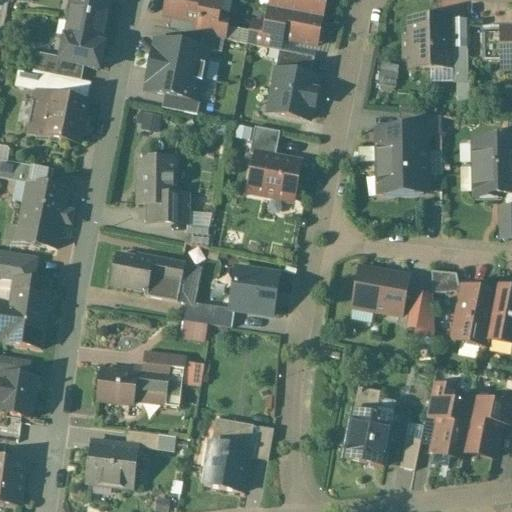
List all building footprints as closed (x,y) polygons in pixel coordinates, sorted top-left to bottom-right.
[(96,0),(73,0),(65,41),(99,48),(108,2),(107,2),(96,0)] [(221,0),(218,0),(165,0),(162,18),(196,24),(215,28),(216,26),(221,0)] [(271,0),(269,10),(315,19),(318,0),(271,0)] [(315,19),(269,10),(264,36),(264,37),(281,41),(310,46),(315,19)] [(448,20),(408,21),(409,70),(449,69),(448,20)] [(226,28),(216,26),(215,28),(196,24),(194,36),(209,39),(223,42),(226,28)] [(511,30),(500,31),(501,63),(501,72),(511,72),(511,30)] [(501,63),(500,31),(481,32),(481,64),(501,63)] [(264,36),(250,33),(248,47),(278,52),(281,41),(264,37),(264,36)] [(223,42),(209,39),(205,59),(205,60),(225,64),(236,66),(240,45),(223,42)] [(467,51),(453,52),(453,84),(467,84),(467,51)] [(205,59),(175,53),(174,57),(154,54),(149,84),(186,91),(188,80),(221,86),(225,64),(205,60),(205,59)] [(60,60),(36,56),(33,73),(56,78),(60,64),(60,60)] [(83,68),(60,64),(56,78),(69,81),(80,83),(83,68)] [(380,64),(379,87),(397,88),(397,64),(380,64)] [(317,80),(277,72),(272,97),(278,98),(274,116),(309,122),(311,110),(314,110),(317,94),(314,93),(317,80)] [(56,78),(33,73),(30,88),(66,95),(69,81),(56,78)] [(86,104),(52,97),(50,106),(38,104),(32,131),(44,133),(43,139),(78,146),(81,129),(83,129),(85,119),(83,119),(86,104)] [(159,133),(162,116),(142,112),(138,129),(159,133)] [(435,118),(398,114),(399,131),(425,130),(425,139),(435,139),(435,118)] [(279,134),(254,129),(249,156),(254,157),(255,156),(274,159),(279,134)] [(425,139),(425,130),(399,131),(376,131),(377,179),(392,179),(392,195),(427,195),(425,139)] [(511,140),(506,141),(472,141),(473,169),(511,168),(511,140)] [(274,159),(255,156),(254,157),(247,194),(292,203),(299,164),(274,159)] [(173,162),(138,162),(138,205),(148,206),(172,206),(173,204),(173,162)] [(53,172),(0,163),(0,180),(28,186),(28,185),(49,189),(53,172)] [(511,168),(473,169),(473,197),(511,196),(511,168)] [(49,189),(28,185),(28,186),(16,244),(55,251),(67,193),(49,189)] [(187,204),(173,204),(172,206),(148,206),(147,224),(187,225),(187,204)] [(511,208),(499,209),(499,220),(511,219),(511,208)] [(209,238),(185,234),(183,246),(207,251),(209,238)] [(183,267),(136,257),(135,261),(115,257),(110,286),(145,293),(144,298),(175,304),(183,267)] [(237,271),(232,310),(271,315),(276,276),(237,271)] [(407,279),(359,271),(352,310),(399,319),(407,279)] [(455,276),(430,273),(431,296),(456,294),(458,287),(455,276)] [(49,287),(13,282),(9,308),(0,307),(0,342),(4,343),(4,347),(40,352),(49,287)] [(463,288),(453,335),(485,341),(495,288),(494,294),(463,288)] [(511,291),(495,288),(485,341),(511,346),(511,291)] [(431,298),(414,295),(408,328),(413,329),(416,317),(432,320),(431,298)] [(208,309),(185,305),(182,323),(205,327),(206,327),(208,309)] [(233,312),(208,309),(206,327),(230,330),(233,312)] [(432,320),(416,317),(413,329),(433,333),(432,320)] [(205,327),(182,323),(181,335),(203,338),(205,327)] [(167,358),(144,356),(142,374),(165,377),(167,358)] [(29,363),(0,358),(0,372),(27,377),(29,363)] [(184,360),(167,358),(165,377),(165,378),(167,378),(165,396),(164,396),(163,408),(178,410),(184,360)] [(185,363),(183,386),(201,388),(203,364),(185,363)] [(142,374),(140,374),(140,375),(119,372),(119,376),(99,374),(96,403),(132,407),(132,405),(163,408),(164,396),(165,396),(167,378),(165,378),(165,377),(142,374)] [(36,382),(3,377),(0,391),(0,416),(29,421),(36,382)] [(447,389),(431,386),(425,418),(438,421),(442,403),(444,403),(447,389)] [(392,423),(373,419),(378,395),(358,391),(353,415),(352,415),(343,461),(383,469),(392,423)] [(511,391),(505,391),(501,407),(504,408),(500,426),(511,428),(511,391)] [(501,407),(474,401),(472,409),(462,455),(463,455),(465,448),(494,454),(500,426),(504,408),(501,407)] [(444,403),(442,403),(438,421),(433,449),(462,455),(472,409),(444,403)] [(253,428),(214,421),(210,446),(202,488),(240,495),(253,428)] [(273,432),(258,429),(253,461),(267,463),(273,432)] [(158,438),(126,434),(124,448),(136,450),(136,451),(157,453),(158,438)] [(420,442),(405,439),(398,470),(413,473),(420,442)] [(124,448),(90,444),(85,486),(131,492),(136,451),(136,450),(124,448)] [(24,464),(0,460),(0,507),(18,509),(24,464)]
